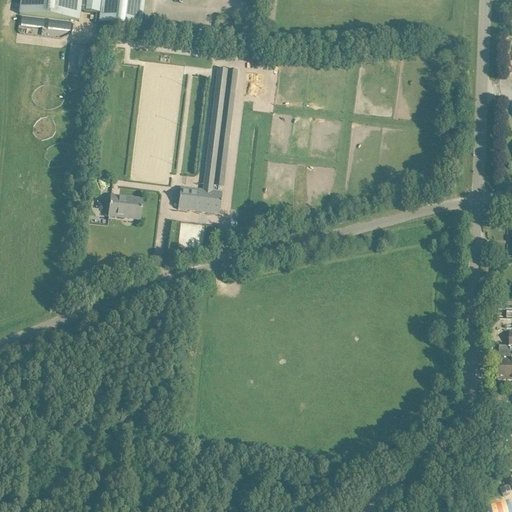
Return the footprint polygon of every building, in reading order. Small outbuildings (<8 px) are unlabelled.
[(82,0),(22,0),(20,15),(79,22),(81,12),(82,0)] [(82,0),(81,12),(100,15),(99,24),(141,29),(144,0),(82,0)] [(22,18),(21,26),(43,28),(44,21),(22,18)] [(49,21),(48,29),(70,32),(71,24),(49,21)] [(85,68),(87,51),(79,50),(77,67),(85,68)] [(213,186),(228,70),(227,71),(219,70),(204,194),(179,191),(179,200),(178,210),(219,215),(221,205),(221,194),(212,192),(213,186)] [(237,72),(228,70),(213,186),(222,188),(237,72)] [(111,196),(109,208),(108,218),(124,220),(125,218),(140,220),(139,222),(140,222),(142,200),(111,196)] [(511,333),(510,334),(509,346),(509,347),(499,347),(499,361),(498,361),(498,380),(511,380),(511,333)]
